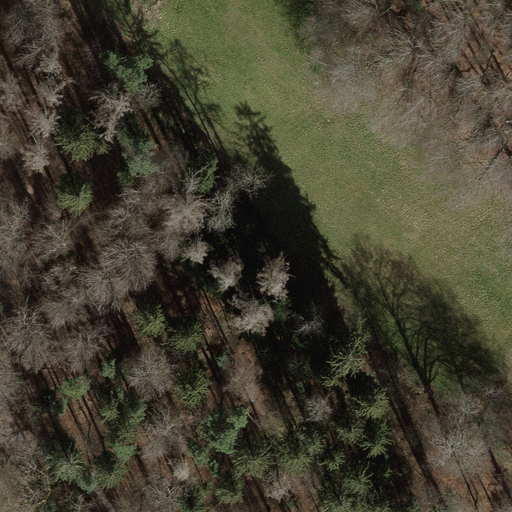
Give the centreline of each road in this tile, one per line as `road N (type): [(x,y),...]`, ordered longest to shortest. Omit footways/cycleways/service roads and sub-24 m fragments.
road 1 (track): [(7,430),(2,368),(78,0)]
road 2 (track): [(0,436),(7,430),(114,511)]
